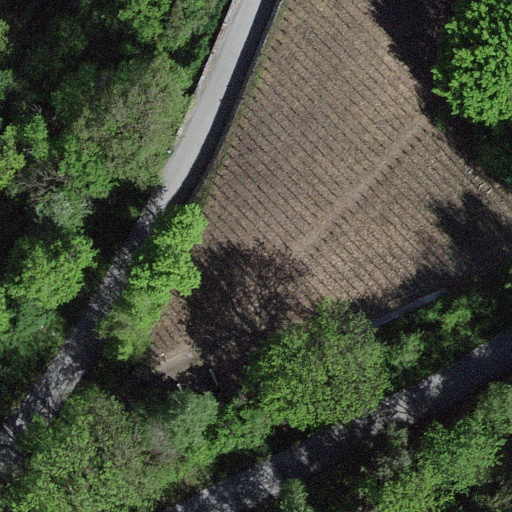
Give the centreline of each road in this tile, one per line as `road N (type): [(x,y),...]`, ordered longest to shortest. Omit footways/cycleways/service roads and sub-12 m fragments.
road 1 (track): [(256,0),(186,162),(119,283),(0,446)]
road 2 (track): [(187,511),(391,411),(511,339)]
